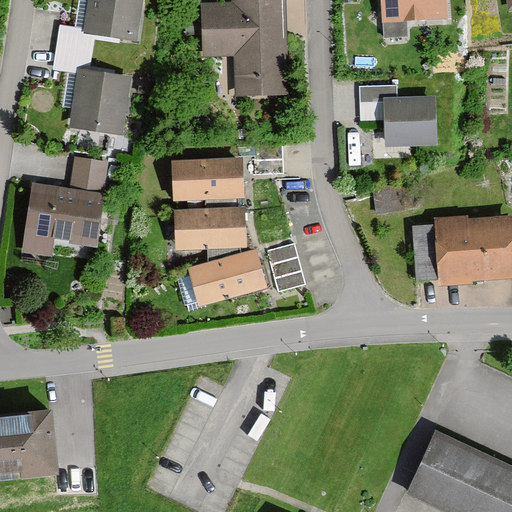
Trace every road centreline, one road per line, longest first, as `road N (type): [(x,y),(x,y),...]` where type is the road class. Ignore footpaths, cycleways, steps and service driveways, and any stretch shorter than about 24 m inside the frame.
road 1 (residential): [(0,368),(376,320)]
road 2 (residential): [(376,320),(329,207),(317,0)]
road 3 (residential): [(0,134),(21,0)]
road 4 (residential): [(376,320),(511,319)]
